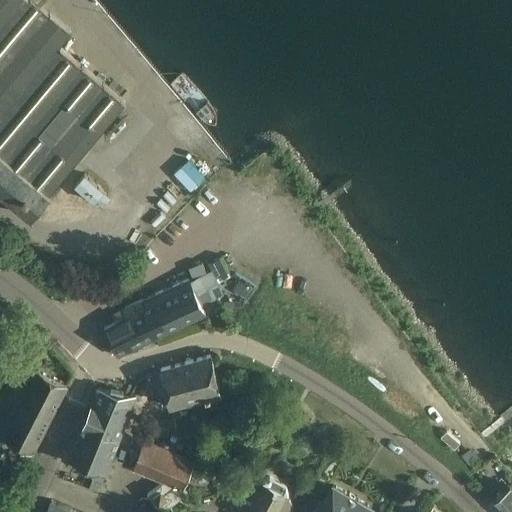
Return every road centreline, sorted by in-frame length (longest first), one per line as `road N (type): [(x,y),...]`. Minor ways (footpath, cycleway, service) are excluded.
road 1 (tertiary): [(487,511),(342,396),(249,342),(218,333),(158,359),(104,368)]
road 2 (unknown): [(77,343),(222,195)]
road 3 (tertiary): [(30,511),(104,368)]
road 4 (unclassified): [(104,368),(59,324),(0,286)]
